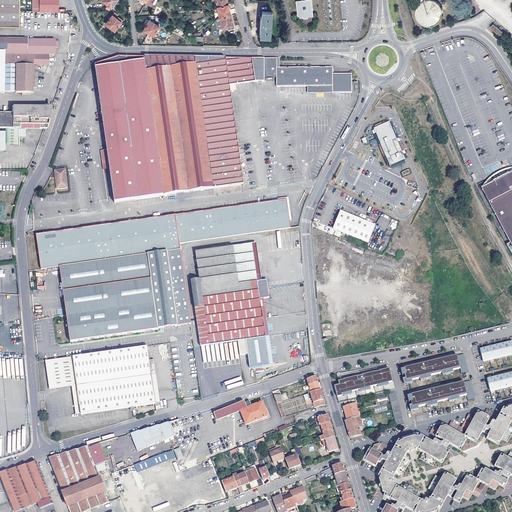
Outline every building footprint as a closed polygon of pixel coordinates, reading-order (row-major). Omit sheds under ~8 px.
[(19,0),(0,0),(0,11),(20,11),(19,0)] [(33,0),(33,12),(58,12),(58,2),(58,1),(58,0),(33,0)] [(296,1),(298,18),(302,17),(304,18),(308,18),(308,16),(313,16),(311,0),(305,0),(302,0),(296,1)] [(422,0),(423,1),(422,2),(420,3),(419,4),(418,6),(418,7),(417,9),(417,10),(416,12),(416,14),(417,15),(417,17),(418,18),(418,20),(419,21),(420,22),(422,23),(423,24),(424,25),(426,25),(428,26),(429,26),(431,26),(432,26),(434,25),(435,25),(437,24),(438,23),(439,22),(440,21),(441,19),(442,18),(443,16),(443,15),(443,13),(443,11),(443,10),(442,8),(442,7),(441,5),(440,4),(439,3),(438,2),(436,1),(435,0),(434,0),(422,0)] [(217,7),(219,12),(231,9),(231,8),(229,8),(228,4),(217,7)] [(231,9),(219,12),(220,18),(231,15),(230,11),(231,10),(231,9)] [(20,11),(0,11),(0,25),(20,26),(20,19),(20,11)] [(261,32),(261,36),(270,37),(272,12),(262,11),(262,16),(260,16),(260,22),(259,32),(261,32)] [(106,24),(110,27),(117,18),(112,15),(106,24)] [(222,28),(223,28),(227,27),(233,26),(231,15),(220,18),(222,28)] [(117,18),(110,27),(115,30),(123,20),(119,17),(117,18)] [(146,33),(148,34),(148,33),(154,23),(149,20),(143,30),(147,32),(146,33)] [(159,26),(154,23),(148,33),(153,35),(159,26)] [(499,29),(494,25),(491,27),(500,35),(502,33),(499,29)] [(31,65),(36,65),(47,65),(47,59),(47,55),(54,55),(54,48),(58,48),(58,42),(54,42),(54,40),(0,38),(0,91),(15,91),(15,92),(31,93),(31,88),(31,77),(31,65)] [(264,77),(276,77),(276,67),(273,68),(270,67),(270,59),(250,59),(163,57),(149,57),(135,57),(135,63),(130,63),(130,57),(124,57),(119,57),(114,58),(94,64),(99,98),(106,150),(100,150),(102,169),(109,168),(114,203),(178,193),(243,184),(239,159),(234,118),(232,103),(229,88),(229,85),(254,81),(264,81),(264,77)] [(276,67),(276,77),(276,81),(276,86),(307,86),(323,86),(323,90),(332,90),(332,93),(336,93),(340,93),(344,93),(351,93),(351,74),(332,74),(332,67),(276,67)] [(13,114),(13,128),(19,128),(44,128),(47,128),(49,117),(47,114),(48,107),(13,107),(13,114)] [(13,114),(0,114),(0,128),(5,128),(13,128),(13,114)] [(374,134),(389,167),(391,166),(404,160),(406,159),(403,153),(404,153),(403,150),(402,151),(397,141),(398,140),(392,127),(390,127),(387,121),(371,128),(374,134)] [(19,142),(19,128),(13,128),(5,128),(5,132),(4,142),(19,142)] [(372,147),(378,145),(375,139),(370,141),(372,147)] [(490,182),(481,186),(508,242),(504,244),(511,258),(511,171),(509,172),(507,167),(503,168),(498,170),(493,173),(492,174),(488,178),(490,182)] [(67,188),(65,170),(55,171),(55,178),(57,189),(67,188)] [(485,181),(481,186),(490,182),(488,178),(485,181)] [(42,236),(35,237),(40,270),(58,267),(146,255),(180,250),(179,244),(287,228),(284,210),(283,201),(209,211),(178,216),(133,223),(94,228),(42,236)] [(341,210),(334,228),(369,242),(376,223),(341,210)] [(256,243),(252,244),(257,281),(262,281),(256,243)] [(198,328),(200,346),(238,341),(263,337),(265,337),(259,299),(264,299),(269,298),(268,288),(267,280),(262,281),(257,281),(252,244),(187,253),(195,309),(198,328)] [(70,343),(158,330),(158,329),(191,324),(187,297),(180,250),(146,255),(58,267),(64,316),(68,343),(70,343)] [(267,318),(264,299),(259,299),(265,337),(263,337),(264,341),(270,341),(269,336),(267,318)] [(482,361),(511,353),(511,343),(511,341),(479,349),(482,361)] [(77,386),(152,375),(150,361),(148,346),(73,357),(77,386)] [(420,364),(403,368),(404,374),(403,374),(403,375),(404,379),(405,382),(411,381),(419,379),(430,376),(441,373),(452,370),(459,369),(460,374),(467,372),(463,354),(456,356),(456,355),(447,357),(448,361),(443,362),(442,359),(426,363),(427,367),(421,368),(420,364)] [(50,390),(77,386),(73,357),(46,361),(50,390)] [(157,404),(162,403),(155,360),(150,361),(152,375),(157,404)] [(334,386),(339,403),(343,402),(354,399),(387,391),(394,389),(395,389),(393,381),(392,381),(388,369),(379,371),(380,375),(375,376),(374,372),(361,375),(362,379),(357,380),(356,377),(343,380),(344,384),(338,385),(334,386)] [(490,392),(511,386),(511,373),(510,374),(504,375),(498,377),(491,378),(487,379),(490,392)] [(152,375),(77,386),(82,416),(133,408),(137,407),(157,404),(152,375)] [(313,377),(306,379),(308,386),(318,383),(316,376),(313,377)] [(412,394),(410,395),(411,400),(410,401),(411,406),(412,409),(418,407),(426,405),(436,403),(448,400),(458,397),(466,395),(467,400),(474,398),(469,381),(463,382),(454,384),(455,388),(450,389),(449,385),(432,389),(433,393),(428,395),(427,391),(412,394)] [(320,390),(318,383),(308,386),(302,387),(304,391),(307,390),(308,394),(320,390)] [(394,389),(387,391),(396,426),(403,425),(394,389)] [(320,390),(308,394),(303,395),(305,401),(312,399),(313,403),(323,400),(320,390)] [(282,402),(280,394),(274,396),(277,404),(280,403),(282,402)] [(268,416),(262,402),(252,407),(250,402),(245,403),(244,401),(214,413),(217,420),(240,411),(246,425),(268,416)] [(286,417),(280,403),(277,404),(282,418),(286,417)] [(344,406),(343,407),(345,414),(347,420),(356,417),(359,416),(355,403),(344,406)] [(511,427),(508,425),(511,417),(511,415),(511,412),(505,409),(502,408),(491,428),(487,435),(485,438),(498,445),(501,438),(507,441),(511,430),(511,427)] [(430,434),(439,439),(447,444),(459,451),(466,438),(475,443),(481,432),(485,425),(492,413),(486,410),(483,416),(477,413),(474,418),(468,415),(461,428),(451,423),(448,429),(442,426),(439,431),(434,429),(430,434)] [(317,427),(321,425),(330,423),(328,415),(315,419),(317,427)] [(347,420),(345,421),(347,427),(350,438),(353,437),(361,435),(358,426),(356,417),(347,420)] [(175,436),(169,422),(142,430),(130,434),(137,450),(175,436)] [(330,423),(321,425),(324,433),(332,430),(330,423)] [(286,426),(286,425),(278,428),(280,431),(282,436),(289,433),(287,429),(287,428),(286,426)] [(481,432),(487,435),(491,428),(485,425),(481,432)] [(325,436),(322,437),(321,437),(322,441),(325,440),(334,437),(332,430),(324,433),(325,436)] [(447,451),(444,450),(435,445),(416,434),(415,437),(411,443),(412,445),(411,445),(410,444),(409,445),(409,446),(410,450),(411,450),(412,450),(412,449),(413,449),(422,453),(418,459),(431,466),(434,460),(440,464),(447,451)] [(411,443),(415,437),(413,436),(402,439),(400,442),(407,445),(408,450),(410,450),(409,446),(409,445),(410,444),(411,445),(412,445),(411,443)] [(334,437),(325,440),(330,454),(339,451),(334,437)] [(435,445),(444,450),(447,444),(439,439),(435,445)] [(0,456),(9,455),(7,448),(8,448),(7,443),(4,444),(3,440),(0,440),(0,456)] [(330,454),(325,440),(322,441),(325,451),(327,450),(326,449),(327,449),(328,454),(330,454)] [(390,455),(385,463),(378,476),(380,478),(386,481),(387,481),(388,482),(388,483),(387,483),(387,484),(387,485),(388,485),(393,484),(394,483),(393,482),(392,481),(392,480),(396,471),(402,474),(409,462),(404,458),(408,450),(407,445),(400,442),(398,441),(390,455)] [(108,462),(100,443),(87,447),(95,466),(104,463),(108,462)] [(376,452),(371,450),(369,448),(362,460),(374,467),(379,459),(384,451),(386,446),(381,443),(380,444),(376,452)] [(376,452),(380,444),(379,444),(374,445),(371,450),(376,452)] [(63,494),(100,479),(98,472),(95,466),(87,447),(68,452),(49,458),(63,494)] [(173,449),(178,461),(184,458),(180,447),(173,449)] [(285,458),(282,449),(270,453),(274,463),(285,458)] [(135,465),(137,471),(138,473),(170,460),(175,458),(172,450),(135,465)] [(379,459),(385,463),(390,455),(384,451),(379,459)] [(511,475),(511,452),(510,452),(507,457),(501,454),(495,467),(497,468),(506,472),(511,475)] [(290,469),(301,465),(297,455),(296,453),(290,456),(290,458),(286,459),(290,469)] [(0,472),(0,475),(15,511),(39,502),(51,498),(39,466),(37,462),(21,466),(0,472)] [(106,469),(104,463),(95,466),(98,472),(106,469)] [(333,467),(335,474),(345,472),(343,464),(342,464),(333,467)] [(506,480),(503,478),(494,473),(482,467),(475,478),(467,474),(458,491),(453,499),(459,502),(462,496),(468,500),(472,493),(478,496),(481,489),(485,491),(488,485),(494,488),(498,482),(503,486),(506,480)] [(270,477),(266,468),(261,470),(260,468),(259,469),(259,470),(259,471),(263,480),(264,479),(270,477)] [(497,468),(494,473),(503,478),(506,472),(497,468)] [(264,485),(261,478),(259,479),(255,469),(246,473),(250,483),(257,480),(260,487),(264,485)] [(335,474),(337,479),(339,486),(348,484),(347,478),(345,472),(335,474)] [(433,493),(429,500),(430,505),(437,508),(439,510),(447,495),(451,487),(456,479),(444,472),(440,479),(434,476),(427,489),(433,493)] [(232,475),(233,477),(238,488),(240,494),(244,493),(242,486),(249,483),(245,473),(242,474),(237,476),(236,473),(232,475)] [(238,488),(233,477),(222,482),(226,492),(238,488)] [(382,492),(384,493),(388,487),(393,486),(393,484),(388,485),(387,485),(387,484),(387,483),(388,483),(388,482),(387,481),(386,481),(380,478),(379,480),(382,492)] [(82,511),(109,502),(100,479),(63,494),(69,511),(82,511)] [(348,484),(339,486),(342,495),(351,493),(348,484)] [(401,490),(393,486),(388,487),(384,493),(383,496),(396,503),(404,508),(411,511),(421,511),(424,508),(423,506),(425,505),(425,506),(426,506),(427,506),(428,505),(427,501),(426,500),(425,500),(424,501),(424,502),(422,502),(414,498),(417,492),(405,484),(401,490)] [(304,508),(305,507),(303,502),(308,500),(303,487),(290,492),(291,495),(295,505),(297,504),(299,510),(304,508)] [(447,495),(453,499),(458,491),(451,487),(447,495)] [(351,493),(342,495),(344,501),(353,499),(351,493)] [(281,496),(287,510),(291,509),(296,507),(295,505),(291,495),(288,497),(286,497),(285,494),(281,496)] [(275,500),(273,501),(277,511),(283,511),(287,510),(281,496),(277,498),(277,499),(275,500)] [(53,503),(51,498),(39,502),(41,508),(53,503)] [(356,508),(353,499),(344,501),(340,502),(343,511),(350,510),(356,508)] [(429,500),(427,501),(428,505),(427,506),(426,506),(425,506),(425,505),(423,506),(424,508),(421,511),(433,511),(435,511),(437,508),(430,505),(429,500)] [(256,507),(257,511),(269,511),(270,511),(267,502),(256,507)] [(396,503),(393,509),(397,511),(401,511),(404,508),(396,503)]
